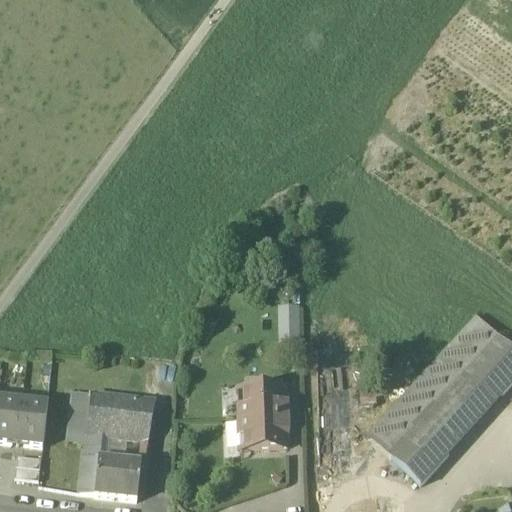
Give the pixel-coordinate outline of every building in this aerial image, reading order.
[(280,342),(300,343),(300,309),(281,309),(280,342)] [(511,386),(511,354),(475,321),(434,366),(457,388),(487,414),(511,386)] [(434,366),(366,441),(389,462),(418,431),(457,388),(434,366)] [(457,388),(418,431),(447,458),(487,414),(457,388)] [(285,392),(241,393),(242,406),(238,410),(238,423),(286,422),(285,392)] [(90,399),(72,396),(69,422),(87,425),(90,399)] [(107,400),(90,399),(87,425),(80,485),(95,486),(98,462),(99,463),(102,439),(107,400)] [(155,406),(107,400),(102,439),(148,444),(155,406)] [(22,405),(0,402),(0,446),(17,449),(22,405)] [(46,408),(22,405),(17,449),(42,452),(46,408)] [(286,422),(238,423),(239,436),(243,440),(243,453),(287,452),(286,422)] [(418,431),(389,462),(419,489),(447,458),(418,431)] [(40,464),(16,461),(15,472),(39,475),(40,464)] [(99,463),(98,462),(95,486),(94,499),(93,500),(136,505),(140,467),(99,463)] [(39,475),(15,472),(14,483),(38,486),(39,475)] [(95,486),(80,485),(79,497),(94,499),(95,486)]
